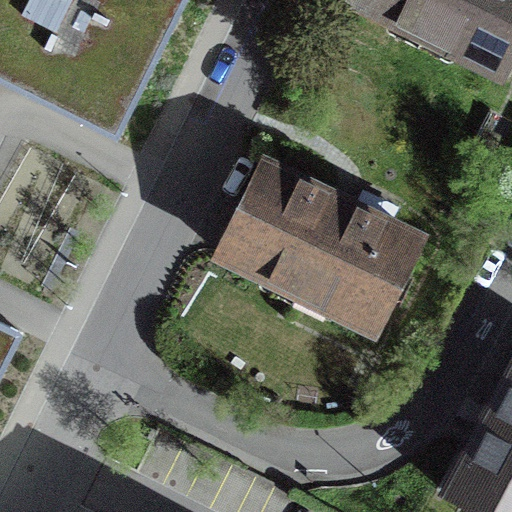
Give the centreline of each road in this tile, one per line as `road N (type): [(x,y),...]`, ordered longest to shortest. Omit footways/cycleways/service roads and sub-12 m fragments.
road 1 (residential): [(105,365),(278,448),(309,454),(373,445),(427,410),(511,258)]
road 2 (residential): [(283,0),(105,365)]
road 3 (residential): [(105,365),(30,511)]
